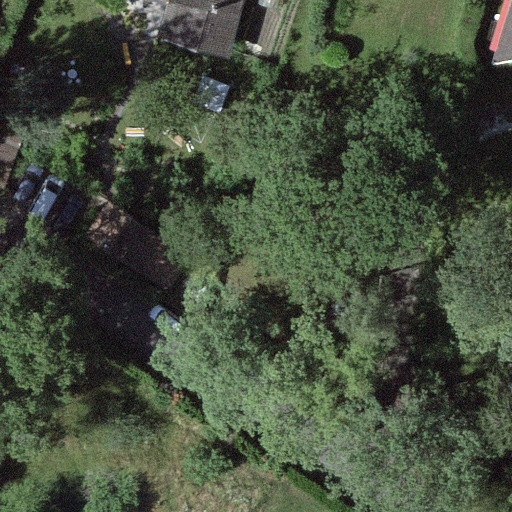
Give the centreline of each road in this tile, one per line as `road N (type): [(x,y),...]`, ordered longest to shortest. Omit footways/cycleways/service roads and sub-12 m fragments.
road 1 (unclassified): [(0,227),(413,511)]
road 2 (track): [(396,500),(413,199),(449,146),(511,117)]
